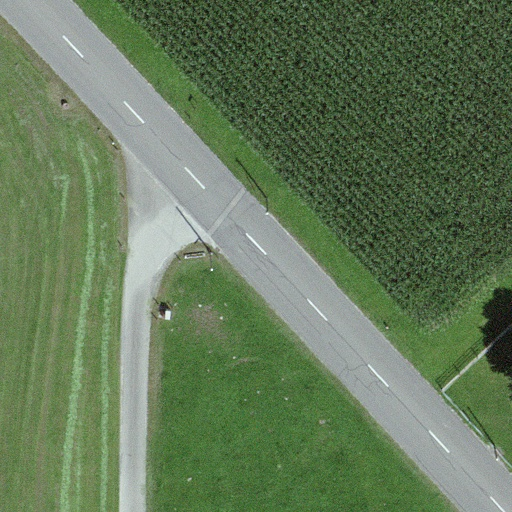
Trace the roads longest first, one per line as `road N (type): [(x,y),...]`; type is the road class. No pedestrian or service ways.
road 1 (tertiary): [(29,0),(503,511)]
road 2 (track): [(133,511),(141,276),(168,196),(190,173)]
